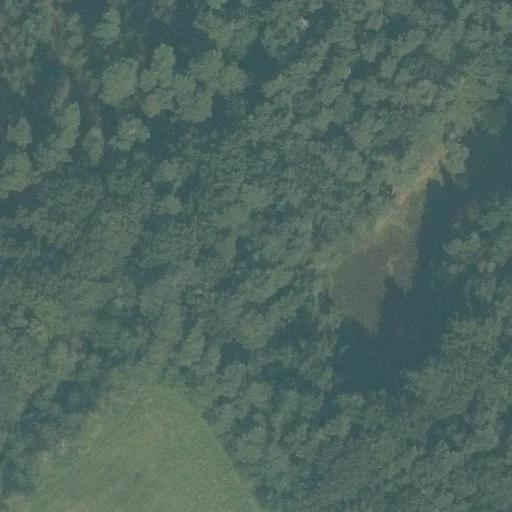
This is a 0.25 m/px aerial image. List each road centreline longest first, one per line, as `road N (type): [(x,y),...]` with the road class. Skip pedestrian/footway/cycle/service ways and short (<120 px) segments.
road 1 (track): [(303,511),(191,322),(187,280),(213,133)]
road 2 (track): [(0,346),(145,183),(182,148),(213,133)]
road 3 (track): [(511,376),(376,496)]
road 4 (track): [(213,133),(233,0)]
